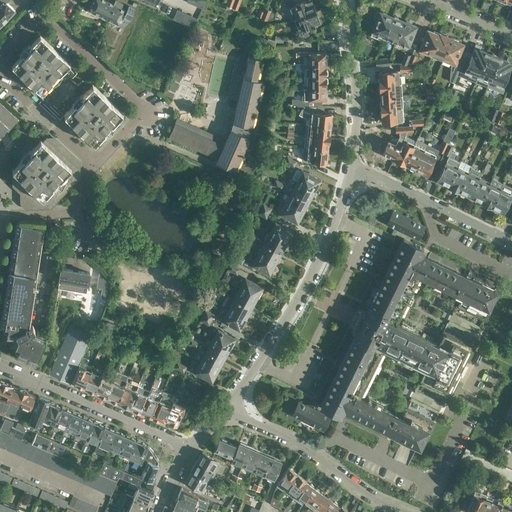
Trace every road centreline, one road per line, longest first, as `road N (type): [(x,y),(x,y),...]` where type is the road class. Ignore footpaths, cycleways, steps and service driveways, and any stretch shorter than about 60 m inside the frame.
road 1 (residential): [(0,61),(42,16),(141,105),(94,164)]
road 2 (residential): [(354,173),(299,298),(258,363)]
road 3 (residential): [(186,448),(0,365)]
road 4 (residential): [(228,403),(400,511)]
road 5 (residential): [(344,0),(354,173)]
road 6 (residential): [(511,243),(354,173)]
road 7 (residential): [(94,164),(0,76)]
road 8 (residential): [(94,164),(76,207),(0,216)]
